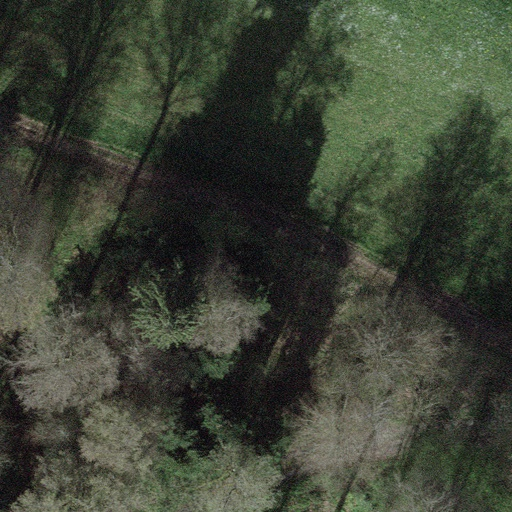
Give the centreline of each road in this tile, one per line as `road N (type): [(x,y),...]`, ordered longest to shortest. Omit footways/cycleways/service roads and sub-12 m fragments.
road 1 (track): [(0,139),(506,389)]
road 2 (track): [(210,511),(356,428),(506,389)]
